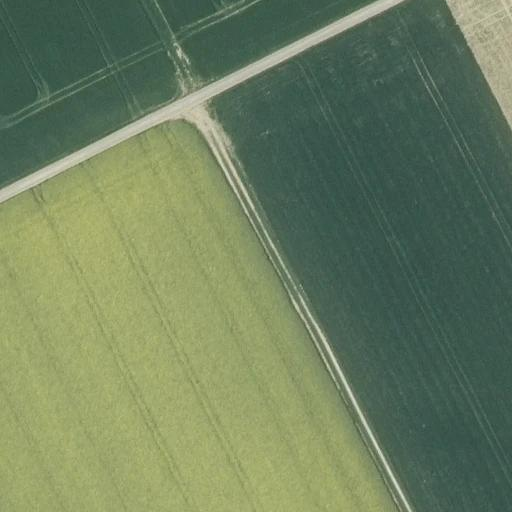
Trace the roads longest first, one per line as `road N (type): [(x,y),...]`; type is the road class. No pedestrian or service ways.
road 1 (track): [(397,511),(196,100)]
road 2 (track): [(0,199),(395,0)]
